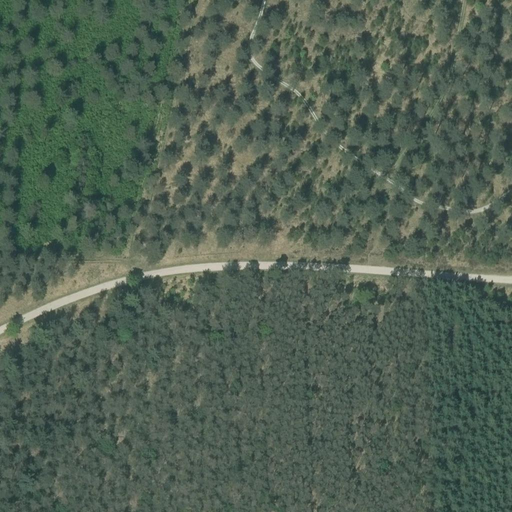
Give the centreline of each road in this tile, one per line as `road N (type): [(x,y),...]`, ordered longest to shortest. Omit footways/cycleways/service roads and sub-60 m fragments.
road 1 (track): [(0,329),(43,303),(158,269),(368,263),(511,278)]
road 2 (track): [(191,0),(133,276),(0,273)]
road 3 (track): [(266,0),(245,44),(287,83),(334,149),(391,185),(368,263)]
road 4 (track): [(391,185),(444,99),(466,0)]
